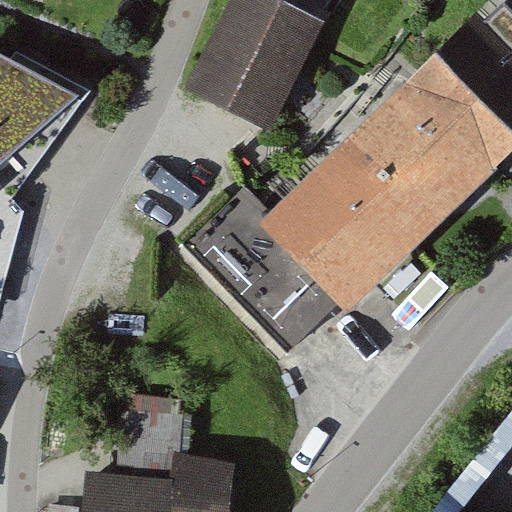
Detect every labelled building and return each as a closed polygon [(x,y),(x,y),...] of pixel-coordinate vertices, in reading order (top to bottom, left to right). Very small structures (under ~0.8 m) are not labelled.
[(322,30),(259,0),(236,0),(190,95),(271,134),(322,30)] [(511,58),(479,24),(350,148),(436,237),(511,163),(511,58)] [(0,175),(91,108),(0,58),(0,175)] [(353,315),(436,237),(350,148),(268,226),(353,315)] [(176,463),(173,487),(170,511),(226,511),(231,470),(176,463)] [(89,511),(170,511),(173,487),(94,478),(89,511)]
